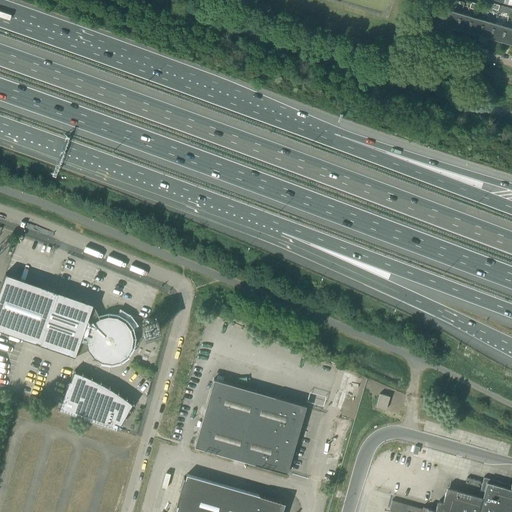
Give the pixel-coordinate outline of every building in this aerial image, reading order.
[(444,0),(442,8),(449,10),(452,0),(444,0)] [(446,19),(449,10),(442,8),(440,17),(446,19)] [(445,25),(456,28),(461,14),(449,10),(446,19),(445,25)] [(456,28),(467,32),(472,17),(461,14),(456,28)] [(467,32),(478,35),(483,20),(472,17),(467,32)] [(478,35),(490,38),(494,23),(483,20),(478,35)] [(490,38),(501,42),(505,27),(494,23),(490,38)] [(501,42),(511,44),(511,28),(505,27),(501,42)] [(57,292),(4,274),(0,285),(0,330),(39,344),(74,356),(88,350),(93,357),(101,362),(110,363),(119,361),(126,355),(131,347),(132,338),(130,329),(124,322),(123,321),(124,318),(120,316),(118,318),(116,317),(107,316),(99,318),(92,304),(57,292)] [(152,318),(146,319),(144,320),(145,324),(141,325),(143,333),(147,332),(148,336),(157,334),(156,330),(159,329),(157,320),(153,321),(152,318)] [(68,381),(61,402),(58,410),(116,430),(117,425),(120,425),(132,404),(126,399),(117,393),(109,388),(100,383),(91,378),(82,374),(73,371),(69,381),(68,381)] [(213,379),(194,446),(286,473),(289,463),(291,463),(292,459),(290,458),(305,409),(305,406),(244,388),(213,379)] [(390,396),(380,393),(376,406),(386,409),(390,396)] [(281,511),(283,505),(281,502),(186,474),(185,479),(183,478),(184,477),(183,477),(175,507),(176,505),(177,506),(175,511),(281,511)] [(394,511),(511,511),(511,479),(511,485),(483,477),(478,496),(447,487),(445,492),(442,502),(440,501),(437,502),(435,511),(427,508),(426,510),(392,501),(389,510),(394,511)] [(481,481),(467,477),(466,483),(479,487),(481,481)]
